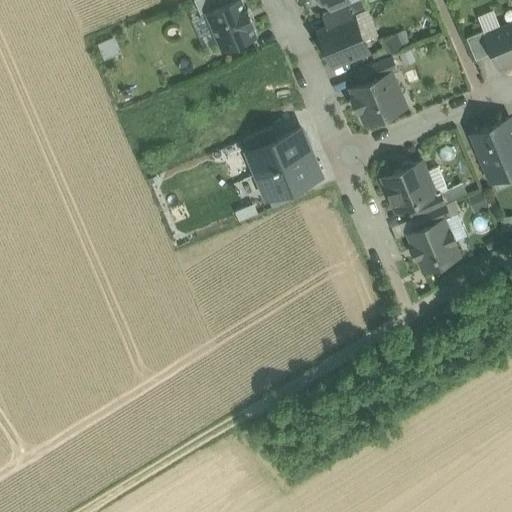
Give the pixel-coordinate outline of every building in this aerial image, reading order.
[(244,0),(231,0),(206,10),(221,49),(258,35),(244,0)] [(317,0),(319,2),(324,0),(331,10),(348,3),(354,0),(317,0)] [(331,10),(322,14),(328,26),(353,16),(348,3),(331,10)] [(328,26),(320,30),(334,63),(367,49),(353,16),(328,26)] [(511,24),(501,29),(500,26),(485,32),(493,52),(498,65),(511,59),(511,24)] [(484,30),(466,37),(476,59),(493,52),(485,32),(484,30)] [(391,54),(358,68),(364,82),(392,70),(392,71),(398,69),(391,54)] [(364,82),(351,87),(355,96),(353,97),(358,110),(360,109),(365,121),(406,104),(392,71),(392,70),(364,82)] [(511,124),(509,117),(472,133),(492,179),(511,170),(511,124)] [(302,127),(249,149),(268,195),(295,184),(321,173),(302,127)] [(415,162),(409,159),(403,162),(400,169),(383,175),(397,209),(408,204),(434,193),(434,192),(420,160),(415,162)] [(299,194),(295,184),(268,195),(272,205),(299,194)] [(434,193),(408,204),(413,216),(445,203),(440,189),(434,192),(434,193)] [(445,203),(413,216),(418,227),(444,216),(445,217),(450,215),(445,203)] [(418,227),(407,232),(413,245),(411,246),(415,256),(417,255),(423,269),(460,254),(454,240),(456,239),(452,229),(450,230),(445,217),(444,216),(418,227)]
